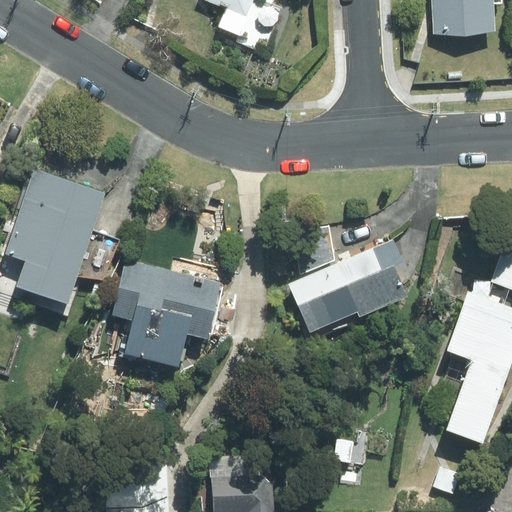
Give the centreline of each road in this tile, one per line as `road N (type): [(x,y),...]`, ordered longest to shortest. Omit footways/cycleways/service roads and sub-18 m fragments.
road 1 (residential): [(369,144),(261,148),(201,129),(0,12)]
road 2 (residential): [(361,0),(369,144)]
road 3 (residential): [(511,140),(369,144)]
